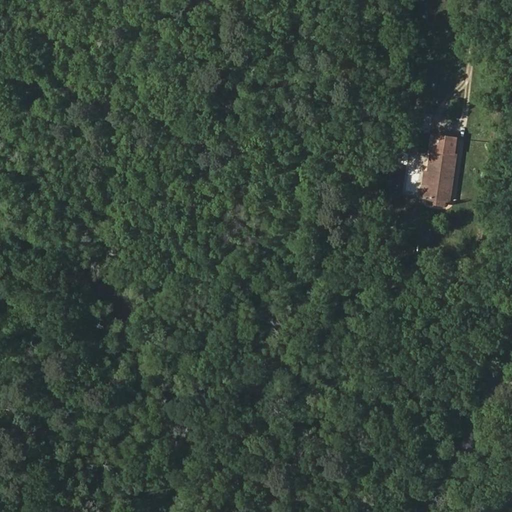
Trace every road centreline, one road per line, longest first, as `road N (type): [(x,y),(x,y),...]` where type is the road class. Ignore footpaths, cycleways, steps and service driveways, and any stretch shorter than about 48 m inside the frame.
road 1 (track): [(0,247),(37,253),(127,298),(273,282),(342,284),(409,304),(511,319)]
road 2 (unclassified): [(511,346),(434,511)]
